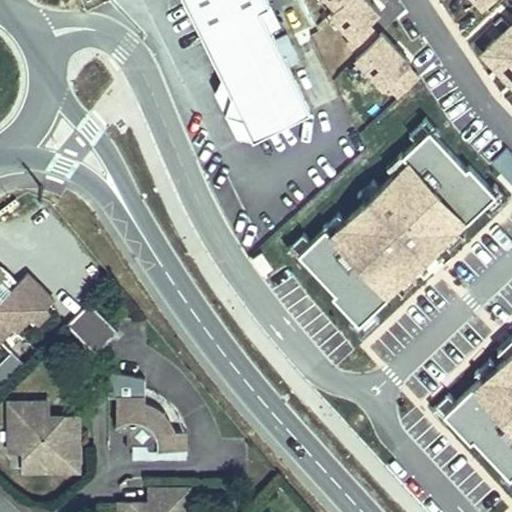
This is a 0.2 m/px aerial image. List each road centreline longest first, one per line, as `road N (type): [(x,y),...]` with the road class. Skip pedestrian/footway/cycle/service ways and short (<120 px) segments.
road 1 (unclassified): [(40,47),(70,30),(112,34),(142,64),(207,206),(302,349),(338,378),(372,388)]
road 2 (secondary): [(37,133),(101,167),(175,290),(359,511)]
road 3 (unclassified): [(511,253),(372,388)]
road 4 (unclassified): [(372,388),(394,430),(468,511)]
road 5 (unclassified): [(511,121),(425,0)]
